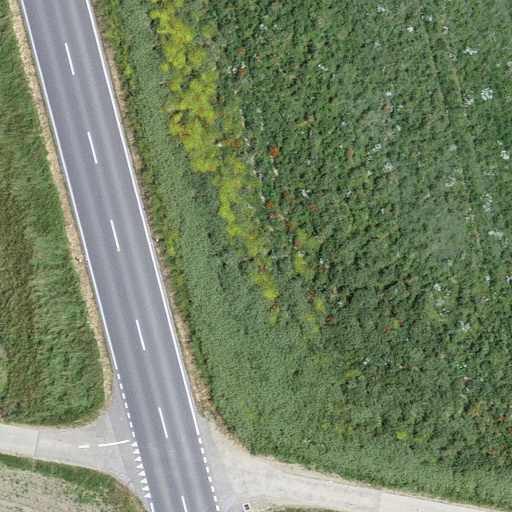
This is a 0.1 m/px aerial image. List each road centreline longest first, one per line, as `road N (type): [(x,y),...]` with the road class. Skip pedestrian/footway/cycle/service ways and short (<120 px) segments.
road 1 (primary): [(50,0),(182,511)]
road 2 (track): [(0,432),(449,511)]
